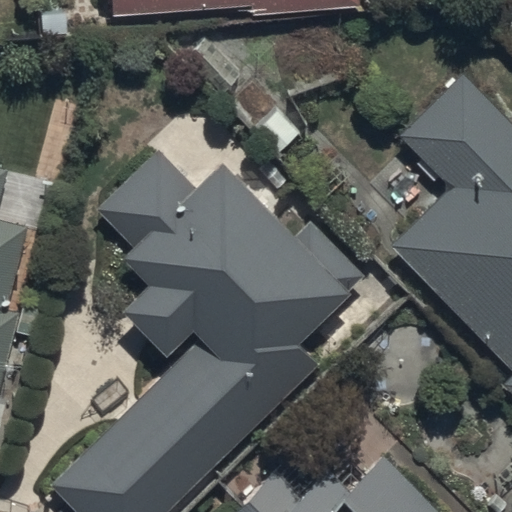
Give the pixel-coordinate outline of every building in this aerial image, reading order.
[(98,0),(99,16),(250,9),(250,17),(355,12),(353,0),(98,0)] [(511,134),(459,78),(395,139),(449,196),(390,251),(511,379),(502,386),(511,396),(511,134)] [(48,487),(71,511),(166,511),(316,368),(298,349),(366,284),(306,222),(286,240),(218,169),(194,191),(156,152),(93,212),(130,251),(117,263),(143,290),(115,317),(168,372),(48,487)] [(0,372),(15,314),(5,312),(27,230),(0,222),(0,201),(7,175),(0,172),(0,372)] [(239,511),(432,511),(382,461),(345,498),(324,477),(299,502),(274,477),(239,511)]
